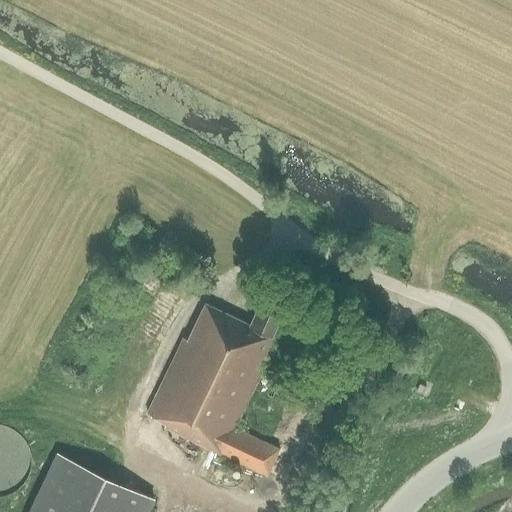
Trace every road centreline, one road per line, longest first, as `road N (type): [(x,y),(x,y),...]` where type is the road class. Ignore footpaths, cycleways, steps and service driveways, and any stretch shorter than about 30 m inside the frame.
road 1 (unclassified): [(511,367),(478,322),(339,263),(215,169),(0,52)]
road 2 (track): [(247,511),(138,461),(132,445),(144,396)]
